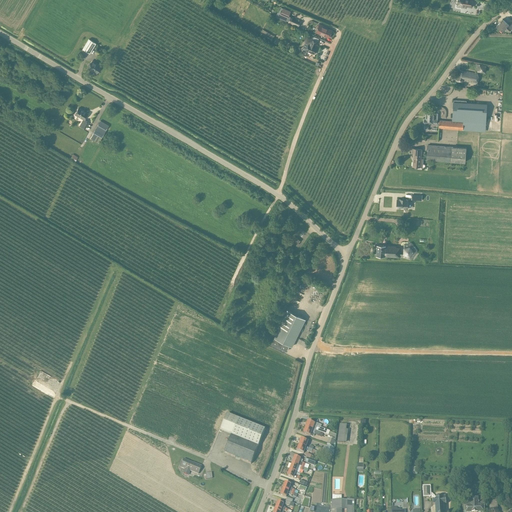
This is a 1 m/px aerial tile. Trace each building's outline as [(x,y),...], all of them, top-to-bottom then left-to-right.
[(473,0),(471,0),(457,0),(457,4),(455,4),(455,8),(461,9),(461,7),(467,8),(467,7),(472,7),(473,0)] [(288,21),(290,17),(288,16),(291,11),(282,7),(279,13),(278,15),(280,16),(280,18),(287,21),(288,21)] [(291,16),(288,23),(298,27),(301,20),(291,16)] [(502,19),(497,26),(503,31),(505,29),(508,32),(511,28),(511,24),(510,23),(509,25),(502,19)] [(319,24),(316,32),(329,37),(332,30),(328,28),(319,24)] [(259,35),(270,42),(272,38),(261,31),(259,35)] [(313,36),(312,39),(310,44),(309,44),(306,50),(315,54),(317,48),(315,47),(319,39),(313,36)] [(89,39),(82,49),(90,54),(96,43),(89,39)] [(88,67),(88,69),(96,74),(101,66),(92,61),(90,62),(90,61),(87,66),(88,67)] [(485,73),(487,65),(479,63),(479,64),(476,64),(475,70),(477,70),(477,71),(485,73)] [(460,70),(458,80),(476,84),(477,83),(478,77),(477,74),(460,70)] [(466,101),(454,100),(452,121),(464,122),(463,130),(467,130),(485,131),(487,104),(466,103),(466,101)] [(78,108),(75,114),(84,119),(88,113),(78,108)] [(424,123),(424,125),(429,126),(429,123),(437,124),(438,120),(434,119),(434,113),(426,113),(425,118),(424,118),(424,123)] [(93,133),(90,139),(98,143),(101,138),(102,138),(106,131),(109,125),(100,120),(97,126),(93,133)] [(439,128),(463,130),(464,122),(452,121),(439,120),(439,128)] [(427,145),(426,160),(451,162),(465,163),(466,147),(427,145)] [(413,153),(412,166),(422,167),(423,159),(421,159),(422,149),(412,148),(411,153),(413,153)] [(396,209),(407,210),(408,202),(405,202),(405,201),(400,200),(400,201),(397,201),(396,209)] [(291,242),(297,246),(300,241),(295,237),(291,242)] [(414,247),(411,242),(404,245),(404,247),(404,257),(411,260),(417,251),(414,247)] [(376,255),(395,257),(396,246),(377,245),(376,255)] [(274,338),(272,342),(271,341),(269,345),(285,353),(286,350),(287,351),(290,345),(292,347),(293,345),(305,319),(287,311),(274,338)] [(227,414),(220,432),(231,436),(224,453),(251,465),(265,430),(238,419),(227,414)] [(308,421),(306,427),(312,430),(315,424),(308,421)] [(340,424),(337,442),(336,442),(335,444),(345,446),(345,444),(346,444),(349,426),(347,426),(340,424)] [(311,433),(314,434),(321,436),(322,434),(319,433),(312,430),(306,427),(303,434),(310,436),(311,433)] [(327,445),(333,447),(335,448),(336,443),(335,442),(335,440),(329,438),(327,445)] [(301,439),(299,445),(306,448),(308,442),(301,439)] [(306,448),(299,445),(297,451),(304,454),(305,451),(311,453),(311,454),(314,455),(314,453),(316,454),(321,455),(322,453),(313,450),(309,449),(306,448)] [(327,445),(324,453),(332,456),(332,455),(333,456),(334,451),(333,451),(334,448),(327,445)] [(295,457),(292,463),(308,469),(309,466),(302,464),(302,463),(299,462),(301,459),(295,457)] [(185,469),(183,474),(188,476),(190,471),(198,474),(201,467),(194,464),(183,460),(180,467),(185,469)] [(292,463),(290,470),(296,472),(297,469),(307,473),(308,469),(292,463)] [(290,470),(287,477),(293,479),(297,480),(299,481),(300,477),(298,477),(298,476),(295,475),(296,472),(290,470)] [(285,482),(283,489),(297,494),(298,492),(293,490),(293,489),(290,487),(291,485),(285,482)] [(203,484),(200,489),(207,493),(210,488),(203,484)] [(431,486),(423,486),(423,498),(431,497),(432,498),(432,494),(431,494),(431,486)] [(297,494),(283,489),(280,495),(286,497),(287,494),(290,496),(291,496),(292,495),(293,496),(293,497),(296,498),(297,494)] [(436,498),(432,494),(432,498),(433,499),(433,500),(433,505),(435,505),(435,511),(443,511),(443,505),(446,504),(445,496),(442,496),(442,498),(440,496),(438,496),(436,498)] [(464,511),(484,511),(484,505),(483,497),(478,497),(478,498),(470,499),(468,499),(468,502),(467,502),(467,506),(464,506),(464,511)] [(341,511),(342,510),(347,510),(346,511),(353,511),(354,500),(347,499),(347,501),(332,500),(331,511),(341,511)] [(498,511),(499,511),(498,511),(498,501),(490,501),(490,511),(489,511),(498,511)] [(278,502),(275,508),(284,511),(285,509),(286,507),(283,506),(284,504),(278,502)]
